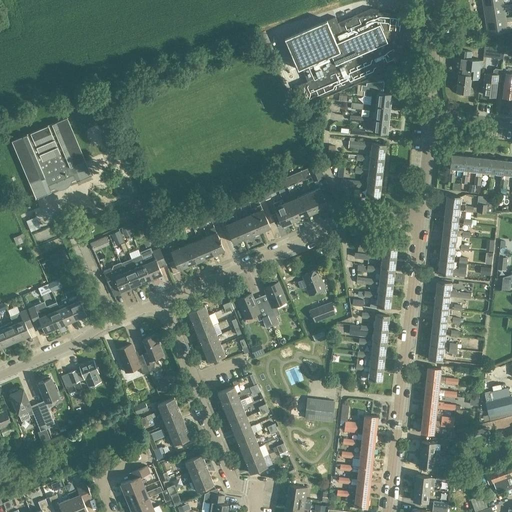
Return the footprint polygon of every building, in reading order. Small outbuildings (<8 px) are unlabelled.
[(482,0),(484,11),(504,7),(503,6),(502,0),(482,0)] [(486,23),(505,20),(505,18),(504,10),(511,8),(511,6),(511,5),(503,6),(504,7),(484,11),(486,23)] [(336,18),(327,21),(285,39),(298,70),(302,68),(307,82),(296,87),(304,104),(322,96),(401,62),(406,16),(378,13),(378,10),(370,9),(338,23),(336,18)] [(511,21),(511,16),(505,18),(505,20),(486,23),(488,35),(507,32),(506,22),(511,21)] [(484,47),(483,56),(490,57),(491,48),(484,47)] [(483,61),(471,59),(472,52),(459,51),(458,58),(453,57),(452,67),(457,68),(457,75),(459,75),(457,85),(455,86),(457,91),(457,92),(459,96),(465,93),(469,93),(469,91),(473,89),(470,83),(471,77),(481,78),(483,61)] [(496,81),(500,82),(501,75),(490,73),(490,80),(484,80),(483,95),(495,96),(496,81)] [(503,97),(511,98),(511,74),(505,74),(503,97)] [(364,96),(371,97),(370,105),(389,107),(391,94),(372,92),(372,87),(361,85),(361,91),(364,91),(364,96)] [(388,120),(389,107),(370,105),(351,103),(351,109),(362,110),(362,109),(369,110),(369,111),(376,112),(375,119),(388,120)] [(53,187),(54,188),(55,188),(58,190),(63,189),(66,188),(69,185),(71,181),(72,181),(71,179),(74,178),(76,182),(92,176),(68,118),(12,142),(36,199),(52,193),(50,188),(53,187)] [(375,119),(369,118),(368,122),(374,122),(373,132),(386,134),(388,120),(375,119)] [(371,150),(370,157),(384,158),(385,145),(349,141),(348,148),(357,149),(358,147),(365,148),(365,150),(371,150)] [(336,153),(335,153),(328,152),(327,163),(337,164),(338,160),(340,160),(341,154),(336,153)] [(450,168),(463,170),(465,156),(452,155),(450,168)] [(478,158),(465,156),(463,170),(476,171),(478,158)] [(382,171),(384,158),(370,157),(369,170),(382,171)] [(476,171),(489,173),(491,159),(478,158),(476,171)] [(504,161),(491,159),(489,173),(502,174),(504,161)] [(511,161),(504,161),(502,174),(511,175),(511,161)] [(301,171),(303,175),(312,172),(315,179),(321,177),(316,165),(301,171)] [(369,170),(367,183),(381,184),(382,171),(369,170)] [(379,197),(381,184),(367,183),(342,180),(341,186),(353,187),(353,186),(361,187),(367,188),(366,196),(379,197)] [(267,191),(276,187),(275,183),(260,189),(265,200),(270,198),(267,191)] [(319,188),(310,192),(318,211),(327,207),(319,188)] [(260,189),(245,195),(246,197),(247,199),(256,196),(259,203),(265,200),(260,189)] [(309,215),(318,211),(310,192),(301,196),(309,215)] [(244,193),(235,196),(237,200),(238,203),(247,199),(246,197),(245,195),(244,193)] [(309,215),(301,196),(297,198),(295,193),(290,195),(292,200),(300,219),(309,215)] [(286,197),(288,202),(283,203),(291,222),(300,219),(292,200),(290,195),(286,197)] [(459,204),(460,197),(447,196),(445,209),(458,210),(458,211),(486,214),(493,215),(495,198),(480,196),(478,208),(465,206),(465,204),(459,204)] [(291,222),(283,203),(282,200),(273,204),(275,207),(274,207),(282,226),(283,226),(284,228),(292,224),(291,222)] [(212,209),(217,221),(223,218),(220,211),(229,207),(228,204),(227,203),(212,209)] [(251,209),(253,213),(261,232),(270,228),(260,205),(251,209)] [(212,223),(217,221),(212,209),(198,215),(200,219),(209,216),(212,223)] [(457,223),(458,211),(458,210),(445,209),(444,222),(457,223)] [(252,236),(261,232),(253,213),(248,215),(246,211),(242,213),(244,217),(252,236)] [(243,240),(252,236),(244,217),(242,213),(238,215),(240,219),(235,221),(243,240)] [(191,223),(200,219),(198,215),(189,219),(191,223)] [(243,240),(235,221),(233,216),(224,220),(226,225),(234,244),(243,240)] [(36,217),(26,221),(31,232),(40,228),(36,217)] [(192,226),(191,223),(189,219),(180,223),(182,227),(185,225),(187,229),(192,226)] [(443,234),(455,236),(469,238),(470,233),(462,232),(462,231),(456,231),(457,223),(444,222),(443,234)] [(173,231),(182,227),(180,223),(171,227),(173,231)] [(156,233),(161,244),(167,242),(164,235),(173,231),(171,227),(156,233)] [(210,229),(212,234),(207,236),(215,255),(224,251),(216,232),(214,227),(210,229)] [(97,247),(113,239),(109,231),(93,239),(97,247)] [(111,234),(116,246),(124,242),(120,231),(111,234)] [(206,259),(215,255),(207,236),(202,238),(201,234),(196,236),(198,240),(206,259)] [(441,247),(454,249),(455,242),(455,236),(443,234),(441,247)] [(189,244),(197,262),(206,259),(198,240),(196,236),(192,238),(194,242),(189,244)] [(188,266),(197,262),(189,244),(184,246),(183,242),(178,244),(180,248),(188,266)] [(384,242),(383,255),(396,256),(397,243),(384,242)] [(179,270),(188,266),(180,248),(178,244),(174,245),(176,249),(171,251),(179,270)] [(441,247),(440,260),(453,262),(454,249),(441,247)] [(144,262),(141,255),(144,262),(151,279),(162,275),(160,269),(167,266),(160,248),(152,251),(155,257),(144,262)] [(54,266),(69,259),(64,249),(49,256),(54,266)] [(381,268),(394,269),(396,256),(383,255),(377,254),(369,253),(357,252),(356,258),(368,260),(368,258),(376,259),(375,260),(382,261),(381,268)] [(141,283),(151,279),(144,262),(141,255),(131,259),(134,266),(141,283)] [(507,258),(499,257),(497,270),(506,270),(507,258)] [(134,266),(131,259),(121,263),(121,262),(120,263),(121,266),(131,288),(141,283),(134,266)] [(458,269),(452,268),(453,262),(440,260),(438,273),(465,277),(465,272),(458,271),(458,269)] [(120,292),(131,288),(121,266),(120,263),(113,266),(112,269),(112,270),(104,273),(110,288),(117,285),(120,292)] [(393,282),(394,269),(381,268),(367,266),(367,271),(374,272),(374,273),(380,274),(380,280),(380,281),(393,282)] [(482,276),(489,276),(490,268),(482,268),(482,276)] [(319,278),(316,270),(302,276),(304,280),(298,282),(301,289),(305,287),(309,296),(321,290),(322,294),(326,292),(325,289),(320,277),(319,278)] [(64,275),(45,281),(49,293),(67,287),(64,275)] [(380,280),(357,278),(357,283),(373,284),(373,286),(379,286),(378,293),(391,295),(393,282),(380,281),(380,280)] [(504,290),(505,278),(502,278),(496,279),(495,289),(504,290)] [(276,283),(276,281),(274,281),(270,282),(269,284),(270,286),(264,288),(270,302),(264,305),(272,326),(279,323),(273,307),(286,302),(278,282),(276,283)] [(470,299),(470,294),(456,292),(456,290),(449,289),(450,283),(437,281),(436,294),(449,296),(470,299)] [(83,308),(89,306),(82,289),(75,292),(78,299),(68,303),(74,315),(76,320),(86,315),(83,308)] [(390,308),(391,295),(378,293),(364,292),(364,297),(372,297),(372,298),(378,299),(377,307),(390,308)] [(266,328),(272,326),(264,305),(257,307),(251,294),(245,296),(245,295),(243,294),(239,295),(238,297),(239,299),(237,299),(245,319),(259,313),(266,328)] [(434,307),(447,309),(448,304),(449,296),(436,294),(434,307)] [(76,320),(74,315),(68,303),(66,298),(61,300),(63,305),(58,307),(64,320),(66,324),(76,320)] [(22,302),(11,306),(14,312),(25,308),(22,302)] [(45,333),(55,329),(53,324),(48,311),(46,307),(44,302),(28,309),(35,326),(41,323),(45,333)] [(66,324),(64,320),(58,307),(56,302),(46,307),(48,311),(53,324),(55,329),(66,324)] [(315,322),(336,314),(331,303),(310,311),(315,322)] [(188,312),(192,322),(209,315),(205,305),(188,312)] [(434,307),(433,320),(446,322),(446,317),(447,309),(434,307)] [(12,323),(19,338),(20,340),(30,335),(27,329),(33,327),(26,310),(19,313),(20,313),(10,317),(12,323)] [(376,314),(374,327),(387,329),(389,316),(376,314)] [(213,325),(209,315),(192,322),(196,332),(213,325)] [(20,340),(19,338),(12,323),(10,317),(7,319),(9,324),(2,327),(9,344),(20,340)] [(444,335),(446,322),(433,320),(431,333),(444,335)] [(196,332),(200,342),(217,335),(213,325),(196,332)] [(0,327),(0,348),(9,344),(2,327),(0,327)] [(374,327),(373,340),(386,342),(387,329),(374,327)] [(323,331),(312,336),(315,344),(326,339),(323,331)] [(431,333),(430,346),(443,348),(444,335),(431,333)] [(143,340),(148,353),(142,355),(149,372),(155,370),(152,363),(151,360),(164,355),(156,335),(143,340)] [(221,346),(217,335),(200,342),(204,352),(221,346)] [(385,355),(386,342),(373,340),(371,353),(385,355)] [(251,347),(255,358),(265,353),(260,343),(251,347)] [(143,375),(149,372),(142,355),(137,357),(131,345),(116,350),(125,373),(140,367),(143,375)] [(225,356),(221,346),(204,352),(208,363),(225,356)] [(442,361),(443,348),(430,346),(428,359),(442,361)] [(371,359),(370,366),(383,368),(385,355),(371,353),(365,353),(365,358),(371,359)] [(69,374),(62,376),(69,393),(76,391),(74,386),(75,385),(74,383),(80,381),(85,379),(88,386),(101,381),(97,374),(98,373),(93,361),(80,367),(82,372),(77,374),(76,371),(69,373),(69,374)] [(295,381),(304,378),(299,364),(290,367),(295,381)] [(382,381),(383,368),(370,366),(368,379),(382,381)] [(427,367),(426,380),(439,382),(445,382),(446,378),(440,377),(441,369),(427,367)] [(51,378),(50,378),(49,376),(42,379),(43,381),(38,383),(48,408),(53,406),(50,400),(58,397),(56,392),(58,391),(56,384),(53,385),(51,378)] [(171,389),(167,379),(157,384),(162,394),(171,389)] [(444,395),(444,391),(438,390),(439,382),(426,380),(425,393),(438,395),(444,395)] [(218,393),(222,403),(239,397),(234,387),(218,393)] [(490,392),(492,401),(510,396),(508,388),(490,392)] [(10,394),(18,413),(26,410),(29,416),(33,414),(23,389),(18,391),(17,389),(10,392),(11,394),(10,394)] [(436,407),(442,408),(443,404),(443,402),(437,402),(438,395),(425,393),(423,406),(436,407)] [(511,408),(511,405),(510,396),(485,402),(488,414),(511,408)] [(222,403),(226,413),(243,407),(247,405),(245,399),(240,401),(239,397),(222,403)] [(157,405),(162,415),(178,408),(174,398),(157,405)] [(315,418),(332,420),(334,403),(316,401),(315,410),(311,410),(310,416),(315,417),(315,418)] [(145,404),(134,408),(136,414),(148,409),(145,404)] [(423,406),(422,419),(435,420),(436,407),(423,406)] [(226,413),(230,424),(247,417),(243,407),(226,413)] [(160,421),(162,427),(166,425),(182,418),(178,408),(162,415),(163,419),(160,421)] [(0,429),(3,437),(14,432),(6,412),(0,414),(0,429)] [(42,415),(48,429),(55,426),(50,412),(42,415)] [(48,429),(42,415),(35,418),(40,432),(48,429)] [(378,416),(364,415),(363,423),(346,421),(345,426),(363,428),(376,429),(378,416)] [(256,421),(258,427),(271,422),(270,416),(256,421)] [(230,424),(234,434),(251,427),(247,417),(230,424)] [(166,425),(162,427),(164,432),(168,430),(170,435),(186,428),(182,418),(166,425)] [(148,421),(140,424),(142,427),(149,425),(151,430),(161,426),(159,421),(154,422),(153,419),(148,421)] [(433,433),(435,420),(422,419),(420,432),(433,433)] [(234,434),(238,444),(255,437),(253,433),(257,431),(255,425),(251,427),(234,434)] [(362,433),(361,441),(375,442),(376,429),(363,428),(345,426),(344,431),(362,433)] [(167,436),(171,446),(174,445),(191,439),(186,428),(170,435),(167,436)] [(147,436),(150,443),(154,441),(165,437),(162,430),(147,436)] [(511,430),(503,434),(506,441),(511,438),(511,430)] [(259,447),(255,437),(238,444),(242,454),(259,447)] [(440,439),(440,445),(447,446),(455,447),(456,440),(440,439)] [(361,441),(360,454),(373,455),(375,442),(361,441)] [(420,454),(434,456),(439,456),(440,451),(435,450),(436,443),(422,441),(420,454)] [(285,447),(284,443),(272,448),(274,452),(278,450),(285,447)] [(455,447),(447,446),(446,454),(454,454),(455,447)] [(242,454),(247,464),(263,457),(259,447),(242,454)] [(359,459),(358,467),(372,468),(373,455),(360,454),(342,451),(341,457),(359,459)] [(185,461),(189,471),(206,465),(202,454),(185,461)] [(440,456),(439,456),(434,456),(420,454),(419,467),(433,468),(434,461),(440,462),(440,456)] [(265,461),(263,457),(247,464),(251,474),(267,467),(267,466),(270,465),(268,460),(265,461)] [(511,460),(487,470),(492,483),(493,483),(497,494),(511,488),(511,460)] [(340,470),(358,472),(357,479),(370,481),(372,468),(358,467),(340,464),(340,470)] [(191,476),(187,477),(190,483),(193,482),(210,475),(206,465),(189,471),(191,476)] [(120,484),(123,492),(125,491),(126,495),(144,487),(140,477),(149,474),(147,467),(131,473),(134,479),(120,484)] [(84,470),(73,474),(75,479),(86,476),(84,470)] [(163,474),(166,481),(170,480),(168,475),(172,473),(171,470),(166,472),(167,472),(163,474)] [(193,482),(190,483),(189,483),(192,489),(196,487),(197,492),(214,485),(210,475),(193,482)] [(429,490),(433,490),(435,479),(430,478),(430,477),(416,475),(414,488),(429,490)] [(355,492),(369,494),(370,481),(357,479),(355,479),(355,484),(356,485),(355,492)] [(70,499),(75,511),(88,511),(83,500),(91,497),(85,482),(76,485),(78,489),(68,494),(70,499)] [(170,496),(177,493),(174,485),(167,488),(167,490),(170,496)] [(307,488),(289,485),(287,496),(306,499),(307,488)] [(146,492),(144,487),(126,495),(128,499),(126,499),(129,506),(148,498),(162,492),(160,486),(146,492)] [(433,490),(429,490),(414,488),(413,501),(428,502),(428,495),(433,495),(433,490)] [(210,503),(208,511),(226,511),(228,504),(223,503),(224,496),(217,495),(218,489),(205,494),(203,502),(210,503)] [(163,491),(162,492),(164,498),(164,499),(165,500),(166,502),(171,500),(172,500),(170,496),(167,490),(163,491)] [(368,496),(369,494),(355,492),(355,496),(354,505),(367,507),(368,496)] [(60,503),(57,494),(49,497),(54,511),(55,511),(62,510),(62,511),(75,511),(70,499),(60,503)] [(488,511),(482,495),(470,500),(474,511),(488,511)] [(286,507),(304,509),(305,502),(309,503),(309,499),(306,499),(287,496),(286,507)] [(133,511),(143,511),(153,508),(148,498),(129,506),(131,511),(132,511),(133,511)] [(50,511),(46,499),(38,502),(41,511),(37,511),(50,511)]
